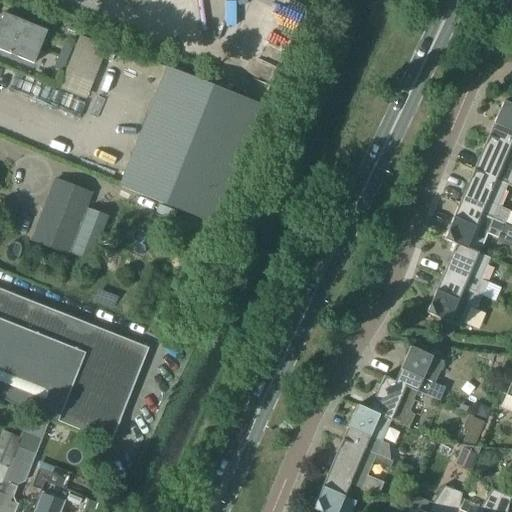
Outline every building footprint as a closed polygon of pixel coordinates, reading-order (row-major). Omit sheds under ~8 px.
[(4,16),(0,25),(0,33),(40,49),(47,33),(4,16)] [(0,52),(34,66),(40,49),(0,33),(0,52)] [(107,46),(79,36),(65,71),(94,82),(107,46)] [(169,69),(123,184),(121,188),(212,225),(260,106),(169,69)] [(18,73),(12,87),(45,100),(51,85),(18,73)] [(488,138),(511,148),(511,107),(502,103),(488,138)] [(473,172),(507,187),(507,186),(511,187),(511,148),(488,138),(473,172)] [(507,187),(473,172),(458,206),(505,226),(510,214),(498,208),(507,187)] [(68,257),(92,193),(54,178),(29,242),(68,257)] [(74,250),(93,258),(112,214),(92,206),(74,250)] [(444,241),(455,246),(456,246),(490,260),(490,259),(478,254),(487,233),(499,238),(505,226),(458,206),(444,241)] [(456,246),(455,246),(441,280),(481,297),(486,284),(481,282),(490,260),(456,246)] [(481,297),(441,280),(426,315),(460,329),(470,307),(476,309),(481,297)] [(148,351),(0,292),(0,402),(111,446),(148,351)] [(395,383),(418,393),(417,393),(440,402),(444,389),(435,386),(444,363),(410,349),(395,383)] [(369,413),(391,422),(392,421),(409,429),(415,416),(409,413),(417,393),(418,393),(395,383),(384,378),(369,412),(369,413)] [(342,442),(377,456),(390,461),(389,446),(382,443),(391,422),(369,413),(369,412),(357,407),(342,442)] [(474,416),(467,438),(481,442),(488,420),(474,416)] [(0,466),(10,470),(5,483),(14,487),(24,482),(41,441),(23,434),(13,458),(12,457),(20,438),(2,431),(0,436),(0,466)] [(328,476),(350,486),(351,485),(378,497),(384,483),(368,476),(374,463),(390,471),(393,463),(390,461),(377,456),(342,442),(328,476)] [(0,466),(0,487),(3,489),(5,483),(10,470),(0,466)] [(38,469),(32,487),(38,490),(41,491),(45,483),(66,492),(59,509),(61,510),(66,511),(72,511),(83,484),(85,479),(82,478),(54,468),(52,475),(38,469)] [(350,486),(328,476),(313,511),(315,511),(352,511),(357,503),(345,498),(350,486)] [(0,511),(14,511),(17,505),(10,502),(16,488),(14,487),(5,483),(3,489),(0,487),(0,511)] [(414,496),(409,508),(407,511),(457,511),(458,511),(463,495),(444,487),(433,504),(414,496)] [(457,511),(507,511),(511,498),(493,491),(478,511),(459,511),(458,511),(457,511)] [(57,511),(61,501),(37,492),(30,511),(57,511)]
